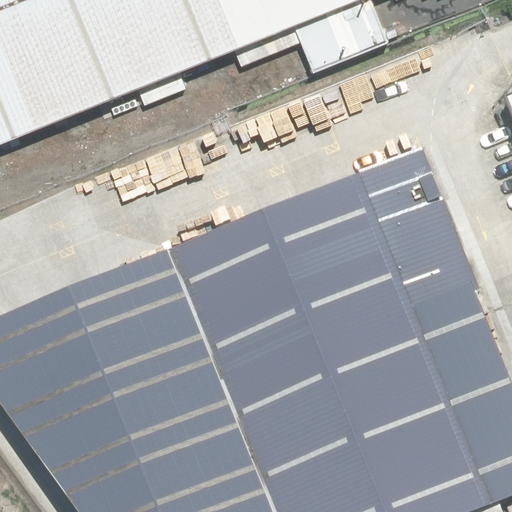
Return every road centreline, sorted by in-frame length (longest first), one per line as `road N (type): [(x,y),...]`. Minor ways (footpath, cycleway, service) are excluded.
road 1 (unknown): [(417,99),(0,252)]
road 2 (unknown): [(504,299),(417,99)]
road 3 (unknown): [(0,401),(80,511)]
